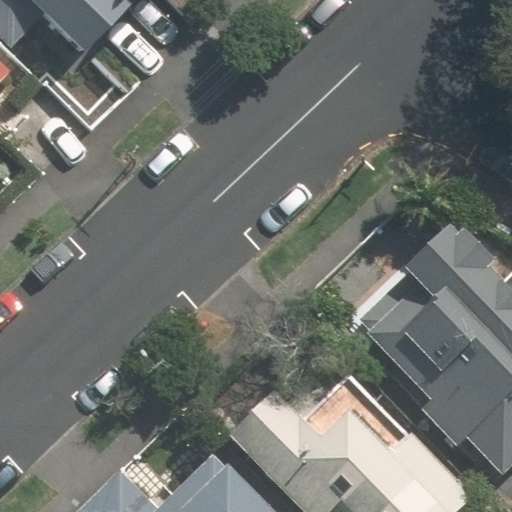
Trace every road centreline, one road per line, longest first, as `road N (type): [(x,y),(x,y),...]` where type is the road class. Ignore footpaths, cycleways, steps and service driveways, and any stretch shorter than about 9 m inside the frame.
road 1 (residential): [(389,34),(0,388)]
road 2 (residential): [(511,106),(389,34)]
